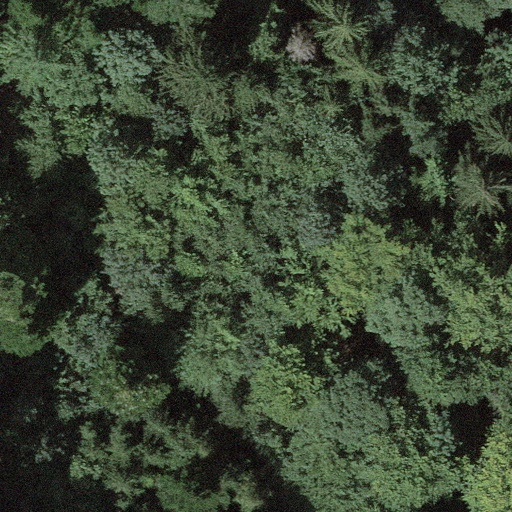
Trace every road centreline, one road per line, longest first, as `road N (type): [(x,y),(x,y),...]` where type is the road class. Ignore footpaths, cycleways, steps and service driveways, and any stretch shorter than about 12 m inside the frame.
road 1 (track): [(308,511),(0,133)]
road 2 (track): [(0,113),(218,0)]
